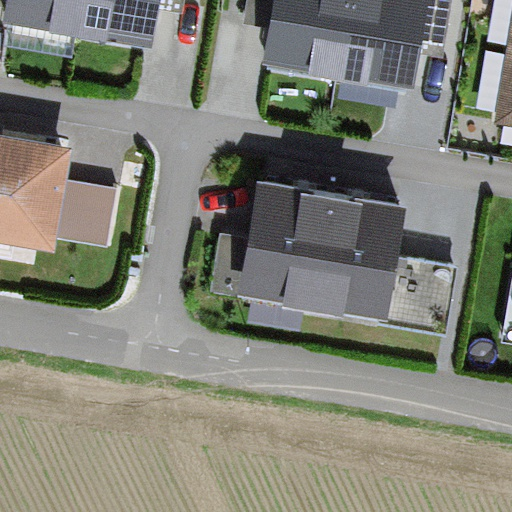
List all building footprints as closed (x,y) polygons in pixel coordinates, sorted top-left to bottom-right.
[(144,0),(8,0),(7,9),(138,33),(144,0)] [(403,68),(414,0),(280,0),(273,46),(403,68)] [(511,42),(501,111),(511,112),(511,42)] [(59,147),(0,138),(0,228),(46,235),(59,147)] [(386,210),(262,188),(247,278),(373,298),(386,210)] [(511,262),(503,324),(511,325),(511,262)]
